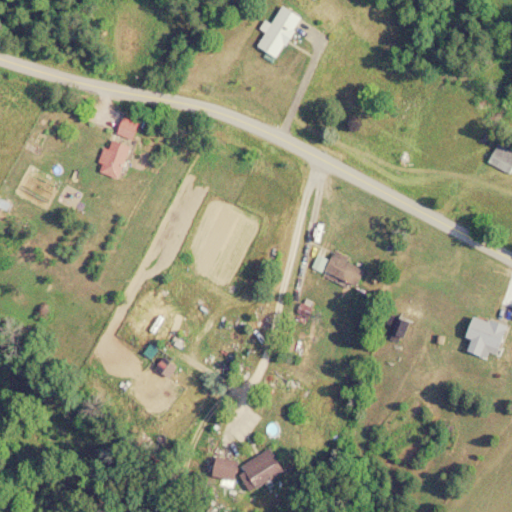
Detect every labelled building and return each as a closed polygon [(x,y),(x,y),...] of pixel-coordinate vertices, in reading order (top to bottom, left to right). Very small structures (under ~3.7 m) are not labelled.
[(275,59),(302,19),(280,5),(263,31),(265,33),(256,46),(275,59)] [(118,180),(137,124),(119,118),(100,174),(118,180)] [(511,170),(511,151),(498,144),(488,163),(510,175),(511,170)] [(364,271),(346,263),(348,258),(334,252),(324,272),(356,287),(364,271)] [(157,299),(150,295),(130,332),(137,336),(157,299)] [(467,338),(471,340),(467,353),(486,358),(488,351),(500,354),(508,327),(473,316),(467,338)] [(241,467),(255,490),(283,473),(269,450),(241,467)]
